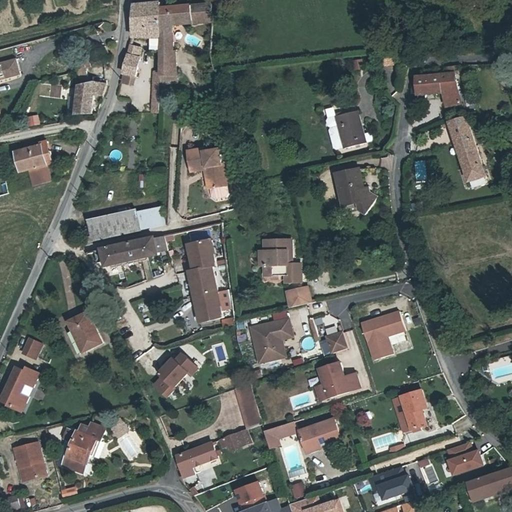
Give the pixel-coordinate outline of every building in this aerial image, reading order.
[(211,3),(171,9),(172,25),(199,20),(213,18),(211,3)] [(132,39),(147,39),(161,39),(161,34),(161,10),(161,4),(134,6),(132,37),(132,39)] [(161,10),(161,34),(170,34),(172,25),(171,9),(161,10)] [(213,30),(213,18),(199,20),(199,31),(213,30)] [(213,62),(213,30),(199,31),(200,63),(213,62)] [(161,39),(161,53),(171,53),(170,34),(161,34),(161,39)] [(161,53),(161,39),(147,39),(147,62),(161,62),(161,53)] [(123,75),(134,79),(140,59),(135,58),(136,51),(136,47),(130,46),(123,75)] [(161,62),(161,64),(176,64),(175,53),(171,53),(161,53),(161,62)] [(0,75),(20,70),(17,55),(0,59),(0,75)] [(81,68),(88,66),(87,59),(80,60),(81,68)] [(361,60),(351,64),(355,74),(365,69),(361,60)] [(161,72),(161,81),(161,83),(176,83),(176,64),(161,64),(161,72)] [(90,72),(88,66),(81,68),(83,74),(90,72)] [(447,69),(448,77),(419,78),(419,92),(444,91),(446,109),(461,106),(454,68),(447,69)] [(161,81),(161,72),(155,75),(152,115),(158,115),(159,82),(161,81)] [(104,83),(90,81),(78,84),(75,114),(88,115),(91,96),(100,97),(104,83)] [(40,83),(37,94),(50,97),(53,86),(40,83)] [(59,87),(58,97),(67,97),(67,87),(59,87)] [(379,96),(381,106),(395,102),(393,93),(379,96)] [(358,112),(338,117),(340,127),(333,129),(331,132),(336,149),(338,151),(345,149),(346,149),(366,145),(358,112)] [(37,115),(25,118),(27,126),(39,124),(37,115)] [(447,130),(450,129),(469,184),(486,178),(469,129),(463,119),(446,126),(447,130)] [(41,144),(46,162),(58,159),(52,139),(41,142),(41,144)] [(41,144),(16,151),(21,169),(29,167),(46,162),(41,144)] [(220,167),(218,168),(214,153),(200,156),(199,153),(193,155),(193,175),(204,172),(209,193),(207,193),(209,201),(215,204),(216,202),(224,200),(226,201),(229,196),(228,188),(226,189),(220,167)] [(193,155),(184,157),(189,176),(193,175),(193,155)] [(511,170),(511,167),(505,158),(496,163),(505,176),(511,170)] [(425,161),(415,161),(416,183),(426,183),(425,161)] [(46,162),(29,167),(34,184),(51,179),(46,162)] [(344,189),(348,207),(359,205),(361,212),(368,217),(380,198),(371,194),(370,189),(365,190),(360,171),(338,177),(341,190),(344,189)] [(139,216),(143,233),(166,228),(164,211),(139,216)] [(85,245),(143,233),(139,216),(139,213),(89,224),(90,229),(82,231),(85,245)] [(155,237),(104,249),(105,260),(106,266),(158,255),(158,252),(155,239),(155,237)] [(155,239),(158,252),(168,250),(165,237),(155,239)] [(211,240),(188,244),(190,255),(193,254),(195,262),(192,263),(193,270),(212,267),(216,266),(211,240)] [(285,276),(285,283),(300,282),(300,264),(287,265),(287,260),(290,260),(290,240),(263,242),(263,253),(259,253),(259,267),(263,267),(269,266),(269,277),(285,276)] [(218,293),(212,267),(193,270),(189,271),(190,279),(194,278),(196,286),(192,287),(194,297),(218,293)] [(287,291),(291,308),(315,302),(311,285),(287,291)] [(223,319),(218,293),(194,297),(196,305),(200,304),(202,312),(198,313),(200,323),(223,319)] [(398,310),(361,323),(374,359),(393,352),(387,335),(404,328),(398,310)] [(75,332),(70,334),(79,351),(102,340),(89,314),(70,323),(75,332)] [(258,360),(278,355),(274,341),(273,341),(272,338),(280,337),(291,334),(287,317),(250,325),(258,360)] [(311,320),(316,341),(320,340),(315,319),(311,320)] [(342,331),(326,336),(332,352),(348,347),(342,331)] [(273,341),(274,341),(278,355),(284,354),(280,337),(272,338),(273,341)] [(42,343),(30,338),(23,353),(35,358),(42,343)] [(170,361),(165,367),(159,374),(162,377),(173,387),(187,372),(190,375),(197,367),(182,354),(175,361),(173,359),(170,361)] [(511,357),(489,362),(494,385),(511,381),(511,357)] [(319,400),(359,387),(354,372),(343,376),(341,377),(339,371),(341,371),(338,362),(318,369),(323,383),(314,386),(319,400)] [(25,371),(17,367),(2,399),(8,402),(7,404),(22,411),(29,396),(19,392),(23,383),(32,388),(39,373),(27,368),(25,371)] [(173,387),(162,377),(152,389),(164,400),(175,389),(173,387)] [(233,386),(247,428),(261,422),(248,380),(233,386)] [(429,422),(424,407),(422,402),(428,400),(424,388),(395,397),(399,410),(407,408),(414,428),(429,422)] [(407,408),(399,410),(405,430),(414,428),(407,408)] [(300,429),(306,446),(320,441),(321,443),(341,435),(334,416),(300,429)] [(293,422),(264,432),(268,441),(277,438),(294,432),(295,428),(293,422)] [(80,442),(70,465),(88,472),(98,448),(102,449),(105,439),(76,427),(72,439),(80,442)] [(242,447),(253,443),(248,429),(237,433),(242,447)] [(202,445),(219,438),(217,432),(199,438),(202,445)] [(237,433),(221,440),(223,448),(230,445),(231,451),(242,447),(237,433)] [(219,438),(202,445),(202,446),(178,455),(186,476),(197,472),(195,465),(221,456),(220,453),(222,453),(223,452),(224,451),(223,450),(222,450),(219,451),(216,441),(220,440),(219,438)] [(277,438),(268,441),(270,447),(280,444),(277,438)] [(322,446),(321,443),(320,441),(306,446),(308,451),(322,446)] [(459,477),(489,465),(482,449),(477,451),(473,441),(448,451),(459,477)] [(38,443),(14,450),(23,480),(46,474),(38,443)] [(392,449),(394,453),(405,449),(404,445),(392,449)] [(419,491),(409,465),(374,478),(384,504),(419,491)] [(473,499),(511,486),(511,468),(468,483),(473,499)] [(257,482),(235,491),(240,504),(262,496),(257,482)] [(302,483),(292,486),(295,498),(305,495),(302,483)] [(65,497),(80,495),(78,487),(64,489),(65,497)] [(20,495),(7,498),(10,511),(14,511),(24,510),(20,495)] [(321,504),(318,495),(291,504),(293,511),(343,511),(339,498),(321,504)] [(291,511),(289,506),(280,509),(277,498),(240,511),(291,511)] [(417,511),(414,500),(400,505),(402,511),(395,511),(394,507),(378,511),(417,511)]
